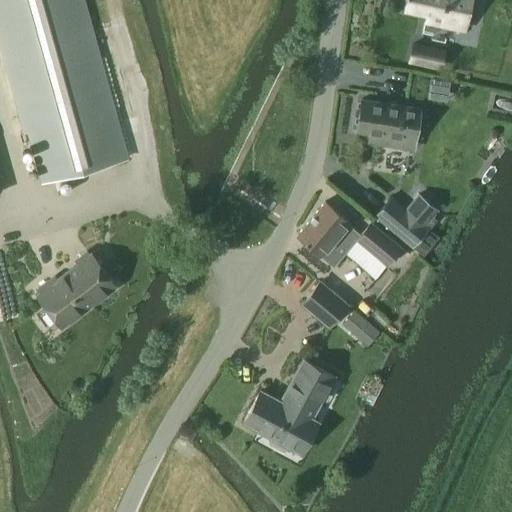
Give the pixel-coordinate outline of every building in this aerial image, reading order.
[(0,0),(0,42),(1,42),(40,184),(126,160),(86,18),(89,18),(83,0),(0,0)] [(406,0),(404,9),(426,14),(425,22),(450,27),(452,19),(467,23),(468,18),(472,19),(476,0),(406,0)] [(439,67),(443,48),(412,41),(408,60),(439,67)] [(367,142),(375,143),(396,147),(398,137),(415,140),(415,135),(421,136),(424,113),(419,113),(420,108),(361,99),(356,131),(369,133),(367,142)] [(412,246),(427,227),(391,197),(375,215),(412,246)] [(360,233),(348,223),(349,222),(324,202),(296,235),(334,267),(355,240),(360,233)] [(370,220),(360,233),(355,240),(388,265),(402,247),(370,220)] [(79,285),(93,303),(115,286),(90,253),(88,254),(86,251),(75,260),(77,263),(65,273),(76,287),(79,285)] [(61,327),(93,303),(79,285),(76,287),(65,273),(54,281),(52,277),(37,289),(39,292),(36,295),(61,327)] [(319,282),(301,303),(329,326),(347,305),(319,282)] [(351,331),(362,318),(353,310),(341,323),(351,331)] [(244,421),(269,434),(269,443),(283,450),(291,446),(301,452),(318,422),(311,418),(320,400),(329,400),(337,386),(332,379),(334,376),(303,359),(281,402),(260,391),(244,421)]
